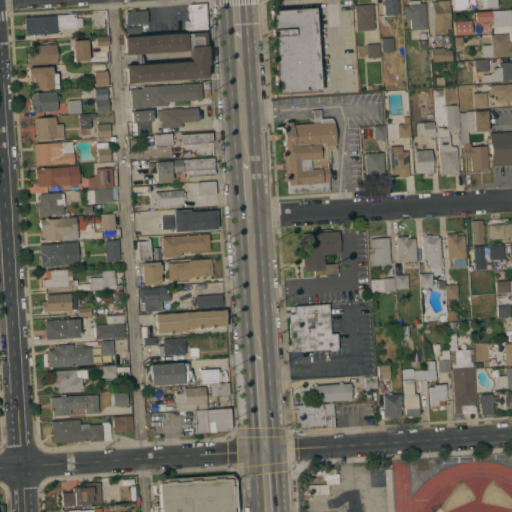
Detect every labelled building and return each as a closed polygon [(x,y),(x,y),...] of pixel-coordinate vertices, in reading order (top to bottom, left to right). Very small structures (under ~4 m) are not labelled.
[(397,0),(397,14),(383,15),(383,5),(381,5),(381,0),(397,0)] [(425,29),(410,30),(409,19),(403,19),(403,5),(409,5),(409,1),(418,0),(419,3),(424,3),(425,29)] [(431,2),(436,1),(436,0),(448,0),(450,28),(446,29),(446,32),(433,33),(431,2)] [(452,10),(451,0),(466,0),(467,9),(452,10)] [(495,0),(496,7),(482,8),(481,0),(478,0),(478,1),(477,1),(477,0),(495,0)] [(204,4),(205,29),(187,30),(187,28),(184,28),(184,21),(185,21),(184,20),(188,20),(188,21),(190,21),(188,6),(198,5),(204,4)] [(373,30),(355,31),(354,8),(354,5),(372,4),(373,30)] [(318,91),(275,94),(270,11),(313,8),(318,91)] [(146,10),(146,23),(135,24),(135,26),(132,26),(132,24),(125,24),(125,11),(130,11),(130,9),(134,9),(134,11),(146,10)] [(511,26),(491,27),(490,11),(511,9),(511,26)] [(74,14),(75,18),(81,17),(82,27),(75,27),(75,29),(57,30),(57,33),(24,35),(23,17),(74,14)] [(470,20),(452,21),(452,35),(470,34),(470,20)] [(478,34),(466,34),(466,23),(477,22),(478,34)] [(124,65),(136,65),(135,54),(124,55),(123,37),(205,32),(207,65),(206,65),(207,78),(125,83),(124,65)] [(482,57),(482,55),(481,55),(481,45),(490,44),(489,44),(489,41),(490,41),(490,35),(507,34),(507,42),(509,42),(510,47),(511,47),(511,55),(501,56),(482,57)] [(96,46),(95,38),(108,37),(108,45),(96,46)] [(393,51),(381,52),(380,38),(392,37),(393,51)] [(88,60),(73,61),(72,40),(87,40),(88,60)] [(378,43),(379,57),(366,58),(365,44),(378,43)] [(45,45),(45,44),(49,44),(55,44),(57,54),(56,63),(48,64),(48,63),(27,64),(26,53),(30,53),(30,46),(45,45)] [(431,61),(430,48),(442,47),(442,48),(445,48),(445,50),(451,50),(451,60),(431,61)] [(473,60),(473,55),(479,54),(480,59),(487,59),(487,60),(487,71),(474,72),(473,61),(473,60)] [(491,72),(493,72),(492,70),(495,70),(495,67),(498,67),(498,62),(511,61),(511,79),(488,81),(481,81),(481,75),(488,75),(491,72)] [(51,66),(51,74),(56,73),(57,88),(35,90),(34,82),(32,82),(32,81),(29,81),(29,78),(28,78),(27,68),(51,66)] [(106,71),(107,84),(94,85),(93,71),(106,71)] [(200,83),(201,99),(167,102),(167,105),(144,106),(144,108),(131,109),(129,89),(148,88),(148,86),(200,83)] [(511,83),(511,106),(511,100),(497,100),(496,94),(489,94),(489,85),(511,83)] [(31,112),(30,100),(32,100),(31,93),(55,91),(56,96),(59,95),(59,100),(56,100),(57,110),(31,112)] [(485,92),(486,107),(483,108),(483,106),(473,107),(472,93),(485,92)] [(80,99),(81,113),(68,114),(67,100),(80,99)] [(108,99),(108,111),(95,112),(94,100),(108,99)] [(446,127),(444,105),(457,104),(459,130),(448,131),(448,135),(449,137),(449,147),(455,147),(455,149),(456,149),(457,173),(439,174),(436,127),(446,127)] [(197,107),(198,121),(181,122),(181,126),(160,127),(159,110),(197,107)] [(151,110),(152,117),(148,117),(148,121),(131,122),(130,112),(151,110)] [(287,185),(286,185),(286,181),(284,181),(282,150),(284,150),(284,147),(283,147),(282,142),(281,141),(279,140),(278,137),(278,135),(279,134),(281,132),(282,131),(281,126),(283,126),(282,123),(290,122),(291,125),(312,123),(312,121),(311,110),(320,110),(320,119),(330,118),(332,120),(334,122),(335,149),(329,150),(330,165),(327,165),(328,191),(288,193),(288,189),(287,185)] [(459,112),(464,112),(464,111),(486,110),(487,131),(467,132),(467,143),(470,143),(470,146),(484,145),(486,154),(487,170),(470,171),(469,157),(462,157),(462,144),(460,144),(459,112)] [(95,114),(95,117),(89,117),(90,128),(78,129),(78,115),(95,114)] [(410,136),(397,137),(396,124),(403,123),(402,117),(408,116),(408,123),(409,123),(410,136)] [(63,137),(49,138),(49,139),(45,140),(44,138),(43,138),(41,140),(39,140),(38,139),(35,139),(35,130),(34,130),(34,127),(35,127),(34,118),(54,117),(55,124),(62,123),(63,137)] [(149,122),(150,134),(132,135),(131,128),(132,128),(132,122),(149,122)] [(433,122),(433,135),(422,136),(422,133),(418,133),(417,122),(433,122)] [(96,137),(95,124),(109,123),(110,136),(96,137)] [(384,124),(385,138),(373,139),(372,125),(384,124)] [(511,130),(511,163),(490,165),(488,132),(511,130)] [(211,132),(212,142),(181,144),(180,134),(211,132)] [(172,146),(154,147),(153,134),(171,133),(172,146)] [(109,140),(109,148),(110,161),(97,162),(96,148),(95,149),(95,140),(108,139),(109,140)] [(72,141),(73,161),(78,161),(78,164),(73,164),(73,163),(34,165),(33,143),(72,141)] [(400,146),(400,151),(406,151),(408,175),(399,176),(398,174),(390,174),(388,147),(400,146)] [(415,173),(414,150),(430,149),(431,160),(433,160),(433,164),(431,164),(432,170),(433,173),(431,173),(431,175),(427,175),(427,174),(426,174),(426,175),(423,175),(423,173),(415,173)] [(384,177),(374,178),(374,175),(366,176),(364,154),(382,152),(384,177)] [(213,157),(214,174),(186,176),(186,171),(175,171),(176,173),(171,173),(171,180),(156,181),(155,173),(147,173),(146,163),(155,162),(213,157)] [(77,166),(78,173),(81,173),(81,178),(78,178),(78,183),(37,186),(37,178),(35,178),(34,169),(77,166)] [(112,187),(87,188),(87,177),(92,176),(95,174),(94,168),(111,167),(112,187)] [(215,181),(215,194),(197,196),(196,182),(215,181)] [(83,203),(82,191),(111,189),(112,202),(92,203),(83,203)] [(181,190),(182,190),(182,192),(184,192),(185,199),(183,199),(183,202),(182,203),(182,204),(155,206),(153,192),(181,190)] [(59,192),(60,194),(62,194),(63,214),(37,215),(36,203),(38,203),(38,194),(59,192)] [(173,232),(173,229),(161,230),(160,216),(172,215),(172,210),(189,209),(189,212),(215,210),(217,229),(173,232)] [(114,228),(100,229),(99,215),(113,214),(114,228)] [(45,240),(45,237),(41,238),(41,230),(39,230),(39,219),(75,217),(76,230),(77,230),(77,239),(45,240)] [(470,220),(481,219),(482,226),(483,225),(483,234),(482,234),(483,243),(472,244),(470,222),(470,220)] [(511,240),(508,241),(508,237),(502,237),(502,238),(489,239),(489,238),(487,238),(486,225),(489,225),(489,224),(502,223),(502,224),(507,224),(507,223),(511,222),(511,240)] [(321,232),(321,233),(338,231),(340,252),(323,254),(324,264),(337,263),(337,274),(314,275),(314,270),(303,271),(300,233),(321,232)] [(465,266),(452,267),(452,265),(448,265),(448,258),(446,258),(445,234),(455,233),(455,235),(463,235),(465,266)] [(187,235),(197,234),(199,234),(208,234),(209,250),(186,251),(186,252),(184,253),(184,252),(181,252),(181,256),(162,257),(161,237),(185,235),(187,235)] [(441,268),(440,268),(440,275),(433,275),(432,268),(427,268),(427,259),(422,259),(421,248),(420,248),(420,246),(421,245),(420,235),(422,235),(422,234),(425,234),(425,235),(430,234),(430,237),(431,237),(431,236),(437,235),(437,236),(439,236),(441,268)] [(396,237),(406,236),(406,238),(414,238),(415,260),(397,261),(396,237)] [(390,264),(370,265),(369,238),(388,237),(390,264)] [(146,241),(145,238),(149,238),(150,259),(138,260),(137,241),(146,241)] [(119,261),(105,262),(104,240),(118,239),(119,261)] [(76,242),(78,264),(60,265),(44,266),(39,267),(39,260),(40,260),(39,252),(39,253),(38,244),(76,242)] [(502,244),(503,259),(488,260),(488,246),(502,244)] [(484,262),(485,262),(486,267),(484,267),(484,269),(473,269),(473,263),(471,263),(471,258),(473,258),(472,247),(483,246),(484,262)] [(210,258),(211,275),(190,276),(190,278),(168,280),(167,263),(188,262),(188,260),(210,258)] [(142,284),(140,263),(158,262),(158,265),(160,265),(160,273),(159,273),(159,283),(142,284)] [(42,288),(42,279),(46,279),(45,275),(48,275),(48,270),(73,268),(73,275),(70,275),(71,280),(76,280),(76,284),(71,285),(72,286),(42,288)] [(90,290),(89,277),(101,277),(101,270),(114,270),(115,285),(122,285),(122,288),(115,288),(114,285),(109,286),(109,289),(90,290)] [(432,286),(421,287),(420,273),(431,272),(432,286)] [(408,288),(396,289),(395,275),(407,274),(408,288)] [(371,279),(381,279),(381,278),(383,278),(383,277),(392,276),(392,277),(394,277),(395,291),(382,292),(382,291),(372,292),(371,279)] [(443,280),(444,289),(437,289),(437,287),(437,286),(436,284),(437,283),(437,281),(443,280)] [(508,280),(508,292),(495,293),(494,281),(508,280)] [(444,298),(444,285),(445,285),(456,284),(457,298),(446,298),(444,298)] [(166,287),(167,294),(169,294),(170,300),(161,301),(162,310),(144,311),(143,302),(140,302),(140,298),(139,298),(138,289),(142,289),(142,288),(166,287)] [(42,312),(41,301),(45,301),(45,295),(69,293),(70,310),(42,312)] [(221,294),(221,297),(223,297),(223,301),(221,301),(222,305),(208,306),(208,305),(205,305),(205,306),(192,307),(191,301),(195,301),(195,295),(221,294)] [(290,352),(290,339),(288,339),(287,321),(288,321),(288,314),(294,314),(293,308),(293,306),(328,304),(328,305),(330,333),(336,333),(337,349),(291,352),(290,352)] [(509,305),(510,317),(497,317),(496,305),(509,305)] [(90,307),(90,316),(77,316),(77,307),(90,307)] [(185,328),(186,331),(182,332),(182,331),(155,333),(154,314),(167,313),(172,313),(183,312),(186,311),(186,312),(196,311),(199,311),(209,310),(212,310),(221,310),(221,309),(224,309),(225,326),(222,326),(222,325),(185,328)] [(124,337),(95,338),(94,325),(106,324),(106,316),(122,315),(123,323),(124,337)] [(45,339),(44,320),(52,320),(52,319),(58,319),(58,320),(78,319),(79,337),(45,339)] [(448,322),(454,322),(456,350),(472,349),(473,361),(472,361),(472,367),(475,413),(454,414),(451,364),(450,364),(449,349),(448,334),(448,322)] [(408,335),(399,335),(398,326),(407,325),(408,335)] [(162,346),(161,339),(184,337),(185,353),(163,355),(163,353),(158,354),(157,346),(162,346)] [(114,355),(100,356),(99,342),(113,341),(114,355)] [(492,366),(479,366),(478,345),(478,343),(490,342),(490,344),(492,366)] [(511,342),(511,363),(504,364),(503,343),(511,342)] [(48,367),(46,349),(53,349),(53,345),(55,345),(72,344),(72,348),(90,347),(91,364),(48,367)] [(450,364),(449,364),(450,371),(437,372),(437,360),(438,360),(438,355),(441,355),(440,350),(449,349),(450,364)] [(435,379),(427,380),(425,361),(433,360),(435,379)] [(188,362),(189,374),(186,374),(187,383),(150,386),(148,365),(188,362)] [(389,378),(378,379),(377,365),(389,364),(389,378)] [(116,377),(102,378),(102,371),(97,371),(97,367),(115,366),(116,377)] [(511,367),(511,387),(506,388),(496,388),(495,376),(505,375),(505,368),(511,367)] [(402,369),(412,368),(412,370),(424,369),(425,380),(426,380),(426,390),(419,391),(419,387),(418,387),(417,384),(419,384),(418,379),(412,379),(413,395),(417,395),(418,416),(411,416),(411,417),(407,417),(407,416),(405,416),(402,369)] [(86,369),(86,378),(81,378),(81,385),(82,385),(82,388),(81,388),(82,391),(57,392),(57,386),(55,386),(55,383),(52,384),(52,379),(51,378),(50,374),(51,373),(51,371),(86,369)] [(217,369),(218,381),(199,382),(199,369),(217,369)] [(376,387),(364,388),(363,377),(375,376),(376,387)] [(310,385),(312,385),(312,384),(315,383),(315,385),(338,383),(338,382),(341,382),(342,383),(350,383),(351,399),(349,399),(349,401),(347,401),(347,399),(311,402),(310,385)] [(228,384),(228,395),(210,396),(209,385),(228,384)] [(433,384),(444,384),(445,391),(446,399),(444,399),(444,400),(443,400),(443,409),(438,409),(438,408),(435,409),(436,410),(432,410),(432,409),(430,409),(429,387),(434,386),(433,384)] [(194,411),(194,410),(176,411),(175,393),(183,393),(183,388),(204,386),(205,403),(205,411),(194,411)] [(113,406),(112,391),(126,391),(127,405),(113,406)] [(85,414),(69,416),(69,415),(52,416),(51,409),(50,409),(49,397),(60,396),(60,395),(64,395),(64,396),(97,394),(98,413),(85,414)] [(399,394),(380,394),(380,417),(399,416),(399,394)] [(493,414),(481,415),(479,395),(491,394),(493,414)] [(333,404),(334,427),(300,429),(293,424),(292,407),(294,407),(333,404)] [(230,409),(231,428),(227,431),(195,434),(194,411),(205,411),(230,409)] [(131,415),(132,430),(128,430),(128,431),(124,432),(124,430),(113,431),(112,417),(131,415)] [(78,419),(79,424),(88,423),(88,425),(101,424),(109,424),(110,440),(89,441),(88,440),(77,441),(78,442),(73,442),(73,441),(64,441),(64,442),(56,443),(56,442),(51,443),(50,421),(78,419)] [(157,479),(228,474),(234,480),(235,511),(154,511),(154,509),(158,509),(157,494),(153,494),(152,484),(157,479)] [(100,503),(61,506),(61,492),(72,492),(72,487),(76,487),(80,487),(80,483),(99,482),(100,495),(100,503)]
